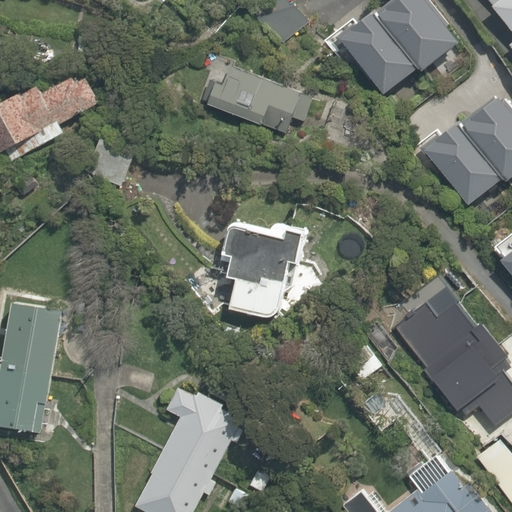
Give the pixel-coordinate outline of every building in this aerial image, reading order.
[(387,104),(459,50),(421,0),(386,0),(337,36),(387,104)] [(511,0),(490,0),(511,29),(511,39),(507,43),(511,50),(511,0)] [(92,62),(0,102),(0,156),(15,150),(19,159),(69,137),(65,128),(112,108),(92,62)] [(293,117),(303,121),(313,94),(236,65),(229,82),(214,76),(204,102),(287,133),(293,117)] [(511,228),(490,200),(472,215),(495,245),(511,231),(511,228)] [(288,235),(232,221),(224,255),(236,258),(231,276),(237,278),(229,311),(282,324),(298,262),(304,264),(313,230),(291,224),(288,235)] [(62,309),(16,300),(4,362),(0,381),(0,425),(38,433),(62,309)] [(192,511),(202,496),(209,500),(222,477),(215,473),(232,441),(241,446),(255,420),(247,415),(199,388),(196,394),(182,386),(169,410),(183,418),(135,503),(150,511),(192,511)] [(388,511),(383,511),(365,488),(347,502),(355,511),(495,511),(444,446),(409,473),(420,488),(388,511)]
